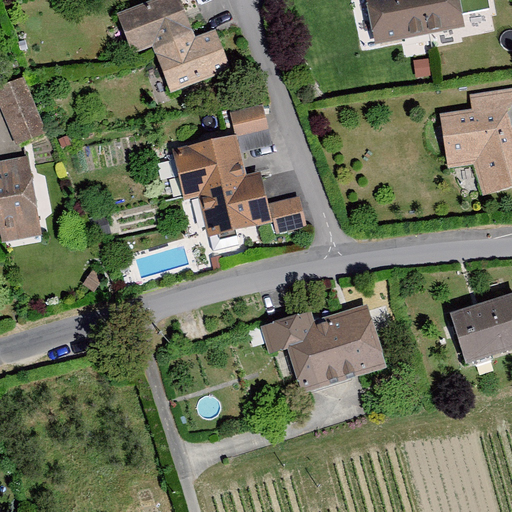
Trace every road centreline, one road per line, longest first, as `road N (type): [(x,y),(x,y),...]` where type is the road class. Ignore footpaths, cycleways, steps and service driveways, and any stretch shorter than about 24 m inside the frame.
road 1 (residential): [(249,0),(338,260)]
road 2 (residential): [(134,312),(338,260)]
road 3 (residential): [(134,312),(193,511)]
road 4 (residential): [(338,260),(511,243)]
road 5 (residential): [(0,351),(134,312)]
